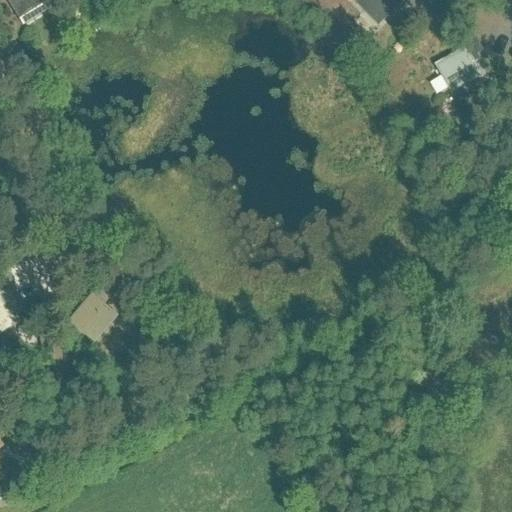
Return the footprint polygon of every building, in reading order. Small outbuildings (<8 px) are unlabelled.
[(7,0),(18,17),(46,0),(7,0)] [(376,24),(401,1),(399,0),(363,0),(359,5),(376,24)] [(445,27),(438,18),(430,24),(437,33),(445,27)] [(450,92),(480,74),(467,52),(437,70),(450,92)] [(0,329),(23,315),(9,294),(0,299),(0,329)] [(91,342),(114,317),(94,299),(72,324),(91,342)]
